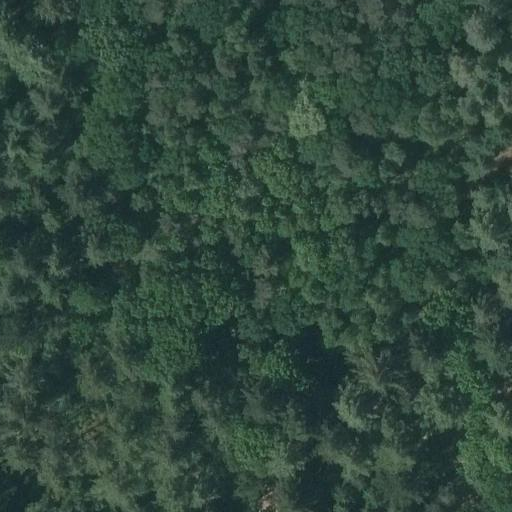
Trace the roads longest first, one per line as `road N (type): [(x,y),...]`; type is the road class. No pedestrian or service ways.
road 1 (track): [(0,221),(112,215),(178,181),(211,177),(327,225)]
road 2 (track): [(511,288),(471,279),(451,249),(396,0)]
road 3 (track): [(511,302),(242,319)]
road 4 (track): [(502,511),(473,305)]
road 5 (track): [(242,319),(180,322),(154,312),(131,280),(112,215)]
road 6 (track): [(242,319),(260,511)]
road 7 (track): [(327,225),(402,256),(473,305)]
